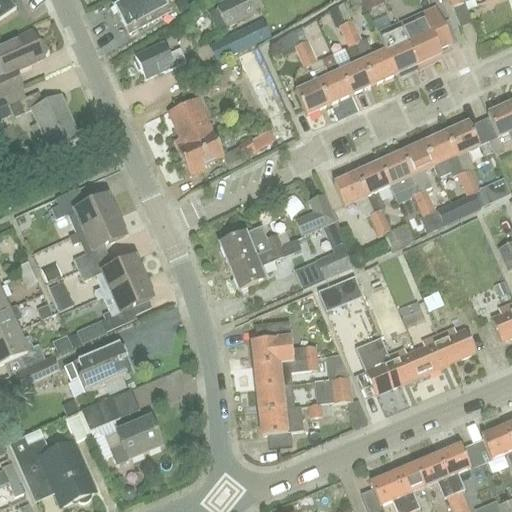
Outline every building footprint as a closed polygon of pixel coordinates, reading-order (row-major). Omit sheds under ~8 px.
[(0,0),(0,20),(16,10),(8,0),(0,0)] [(125,0),(113,6),(128,34),(171,11),(167,4),(174,0),(125,0)] [(174,5),(179,16),(189,11),(184,0),(174,5)] [(247,0),(235,0),(217,10),(227,31),(256,16),(247,0)] [(363,5),(360,0),(352,0),(351,1),(355,9),(363,5)] [(382,0),(360,0),(363,5),(366,13),(384,5),(382,0)] [(500,1),(499,0),(484,0),(486,4),(475,7),(476,9),(500,1)] [(351,23),(343,5),(337,8),(345,25),(338,28),(342,38),(349,35),(350,37),(356,34),(358,34),(352,22),(351,23)] [(337,7),(327,13),(335,30),(338,28),(345,25),(337,8),(337,7)] [(378,11),(381,23),(396,19),(393,8),(378,11)] [(399,26),(418,67),(427,63),(428,66),(440,60),(439,57),(440,57),(438,51),(451,45),(438,16),(424,22),(422,16),(399,26)] [(260,25),(231,39),(232,41),(211,52),(217,64),(267,40),(260,25)] [(418,67),(399,26),(377,37),(384,53),(395,77),(397,77),(398,79),(410,74),(408,71),(418,67)] [(302,30),(295,34),(300,45),(307,41),(302,30)] [(39,42),(35,44),(31,34),(0,47),(0,101),(2,100),(21,91),(24,90),(16,71),(42,59),(41,57),(45,55),(46,52),(42,43),(39,42)] [(275,46),(284,59),(295,53),(293,50),(300,46),(300,45),(295,34),(275,46)] [(347,51),(332,57),(340,73),(351,97),(373,87),(355,47),(362,44),(358,34),(356,34),(350,37),(349,35),(342,38),(347,51)] [(362,44),(355,47),(373,87),(395,77),(384,53),(374,58),(367,42),(362,44)] [(300,46),(293,50),(295,53),(297,58),(304,55),(305,57),(312,54),(307,43),(300,46)] [(135,60),(144,81),(163,72),(164,75),(186,65),(180,51),(168,56),(164,46),(135,60)] [(253,49),(238,56),(267,120),(282,113),(253,49)] [(297,58),(303,71),(317,65),(312,54),(305,57),(304,55),(297,58)] [(324,70),(313,75),(317,83),(328,108),(351,97),(340,73),(329,78),(324,70)] [(195,99),(225,85),(220,75),(190,88),(195,99)] [(317,83),(294,94),(305,118),(328,108),(317,83)] [(39,94),(25,100),(9,108),(15,120),(32,113),(50,153),(79,140),(60,98),(44,105),(39,94)] [(0,122),(11,117),(7,109),(2,100),(0,101),(0,122)] [(179,152),(214,137),(212,134),(210,134),(196,104),(169,116),(181,141),(174,144),(177,151),(178,150),(179,152)] [(511,110),(510,105),(487,116),(488,120),(479,124),(488,144),(498,140),(507,136),(511,147),(511,110)] [(467,153),(479,148),(470,128),(468,124),(445,134),(456,158),(467,153)] [(479,124),(470,128),(479,148),(488,144),(479,124)] [(270,131),(250,143),(249,141),(236,148),(243,160),(275,141),(270,131)] [(445,134),(423,144),(434,169),(439,179),(449,174),(451,180),(457,177),(457,178),(464,175),(456,158),(445,134)] [(178,150),(177,151),(190,178),(205,171),(203,167),(223,158),(214,137),(179,152),(178,150)] [(423,144),(400,154),(419,195),(418,195),(418,196),(413,198),(417,207),(423,205),(424,207),(430,204),(434,214),(428,216),(429,217),(434,230),(443,226),(437,212),(435,213),(426,192),(431,190),(424,173),(434,169),(423,144)] [(400,154),(378,165),(389,189),(393,199),(415,189),(418,195),(419,195),(400,154)] [(374,215),(380,213),(384,211),(376,195),(378,194),(389,189),(378,165),(356,175),(367,199),(374,215)] [(469,186),(475,183),(470,172),(464,175),(457,178),(462,187),(468,184),(469,186)] [(367,199),(356,175),(333,185),(344,209),(354,205),(367,199)] [(479,192),(475,183),(469,186),(468,184),(462,187),(467,199),(473,196),(480,193),(479,192)] [(473,196),(480,210),(490,206),(483,190),(479,192),(480,193),(473,196)] [(323,197),(308,204),(320,230),(335,224),(323,197)] [(50,211),(56,222),(66,217),(67,219),(71,228),(75,237),(69,240),(115,220),(110,210),(106,200),(98,204),(86,209),(84,203),(81,198),(66,204),(50,211)] [(417,207),(413,198),(412,199),(421,221),(429,217),(428,216),(434,214),(430,204),(424,207),(423,205),(417,207)] [(332,218),(343,214),(339,201),(328,205),(332,218)] [(385,225),(380,213),(374,215),(368,218),(373,228),(378,225),(379,227),(385,225)] [(390,234),(385,225),(379,227),(378,225),(373,228),(368,218),(367,219),(367,220),(377,240),(390,234)] [(69,240),(72,249),(79,245),(82,251),(84,257),(94,252),(104,248),(114,243),(124,239),(119,229),(115,220),(69,240)] [(340,237),(329,228),(323,234),(334,244),(340,237)] [(261,229),(245,236),(219,247),(229,270),(290,244),(285,233),(267,242),(261,229)] [(296,241),(290,244),(229,270),(238,293),(264,282),(259,271),(301,253),(296,241)] [(511,244),(496,252),(507,274),(511,271),(511,244)] [(315,263),(324,282),(352,270),(344,251),(315,263)] [(78,273),(86,269),(84,264),(82,258),(73,262),(75,268),(78,273)] [(95,278),(95,279),(97,285),(100,290),(97,292),(93,294),(94,298),(96,301),(119,291),(142,281),(138,271),(133,261),(123,265),(113,270),(106,273),(95,278)] [(21,279),(32,274),(28,264),(17,269),(21,279)] [(46,285),(61,279),(56,267),(41,273),(46,285)] [(82,284),(91,280),(86,269),(78,273),(82,284)] [(37,285),(32,274),(21,279),(26,290),(37,285)] [(151,300),(142,281),(96,301),(96,303),(102,300),(108,314),(102,317),(104,321),(100,323),(105,335),(136,322),(135,318),(152,311),(148,302),(151,300)] [(336,287),(318,295),(327,314),(344,306),(336,287)] [(427,315),(444,308),(439,296),(438,296),(437,294),(430,296),(429,294),(420,297),(427,315)] [(53,303),(58,314),(72,307),(67,297),(53,303)] [(421,313),(417,304),(398,312),(402,322),(421,313)] [(511,304),(497,311),(499,317),(490,321),(500,345),(511,339),(511,304)] [(7,312),(0,314),(0,340),(17,333),(13,325),(22,321),(16,308),(7,311),(7,312)] [(52,318),(47,308),(37,313),(41,323),(52,318)] [(302,362),(317,361),(316,349),(291,352),(288,325),(261,329),(262,342),(250,344),(253,368),(279,365),(302,362)] [(376,330),(361,336),(371,360),(369,360),(374,371),(365,374),(375,398),(400,388),(387,358),(376,330)] [(453,330),(437,337),(449,367),(475,356),(465,332),(456,336),(453,330)] [(21,342),(17,333),(0,340),(0,367),(27,356),(32,368),(45,362),(38,347),(33,350),(28,339),(21,342)] [(420,344),(423,350),(414,353),(425,377),(449,367),(437,337),(420,344)] [(72,366),(78,381),(85,395),(126,377),(120,363),(125,361),(119,346),(72,366)] [(404,351),(387,358),(400,388),(425,377),(414,353),(406,357),(404,351)] [(45,362),(32,368),(33,369),(15,376),(22,390),(58,374),(51,360),(45,363),(45,362)] [(255,391),(292,387),(291,376),(319,373),(317,361),(302,362),(279,365),(253,368),(255,391)] [(349,383),(339,384),(328,385),(330,396),(331,408),(341,407),(352,406),(350,394),(349,383)] [(292,387),(255,391),(258,415),(284,412),(294,411),(292,387)] [(111,400),(80,413),(102,461),(112,457),(117,469),(129,464),(128,462),(162,448),(150,420),(118,433),(114,424),(120,421),(111,400)] [(0,424),(9,421),(0,401),(0,424)] [(63,407),(68,417),(80,411),(75,401),(63,407)] [(331,408),(320,409),(322,419),(332,418),(331,408)] [(320,409),(315,410),(307,410),(308,421),(322,419),(320,409)] [(294,411),(284,412),(258,415),(261,438),(303,434),(300,410),(294,411)] [(65,422),(75,446),(89,440),(79,416),(65,422)] [(28,429),(33,439),(48,431),(44,421),(28,429)] [(511,425),(503,429),(511,449),(511,425)] [(511,452),(511,449),(503,429),(480,438),(482,443),(490,462),(511,452)] [(291,436),(266,439),(268,452),(292,449),(291,436)] [(24,440),(8,447),(29,493),(45,486),(43,483),(49,481),(61,509),(77,503),(80,505),(84,505),(88,503),(90,500),(91,496),(94,495),(72,446),(50,456),(43,441),(28,447),(24,440)] [(490,462),(482,443),(462,451),(470,471),(490,462)] [(460,447),(437,457),(454,497),(446,500),(450,511),(459,511),(467,509),(461,494),(464,493),(458,476),(470,471),(462,451),(460,447)] [(437,457),(415,466),(425,490),(436,485),(443,502),(446,500),(454,497),(437,457)] [(8,485),(17,481),(10,466),(1,470),(8,485)] [(415,466),(392,475),(407,511),(418,511),(420,511),(413,495),(425,490),(415,466)] [(407,511),(392,475),(369,485),(372,493),(361,497),(367,511),(383,511),(382,508),(391,504),(394,511),(407,511)] [(23,496),(17,481),(8,485),(14,500),(23,496)] [(122,494),(124,500),(130,502),(135,497),(133,491),(127,489),(122,494)]
